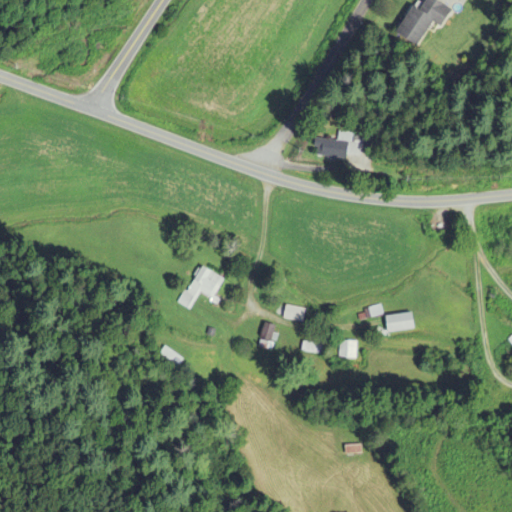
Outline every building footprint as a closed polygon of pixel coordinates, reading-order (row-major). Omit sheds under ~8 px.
[(418,47),(432,22),(441,27),(451,10),(434,0),(426,0),(420,11),(413,6),(397,35),(418,47)] [(339,135),(338,143),(320,140),(317,157),(346,162),(350,137),(339,135)] [(224,280),(200,266),(178,304),(190,311),(201,293),(213,300),(224,280)] [(312,309),(294,306),(292,320),(310,322),(312,309)] [(388,334),(415,330),(413,314),(386,317),(388,334)] [(273,348),(273,326),(262,326),(262,348),(273,348)] [(356,342),(340,342),(339,359),(356,359),(356,342)] [(321,354),(322,345),(304,343),(303,353),(321,354)] [(362,446),(346,446),(346,455),(362,455),(362,446)]
